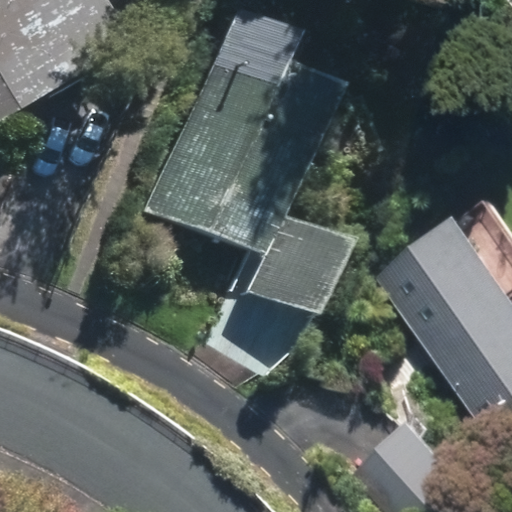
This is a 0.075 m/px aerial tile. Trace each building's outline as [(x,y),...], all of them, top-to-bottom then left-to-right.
[(76,0),(0,0),(0,111),(106,46),(76,0)] [(248,253),(311,90),(206,50),(143,213),(248,253)] [(296,312),(320,248),(266,228),(242,292),(296,312)] [(511,290),(467,228),(394,280),(502,428),(511,420),(511,290)] [(417,424),(364,474),(400,511),(435,511),(470,479),(417,424)]
